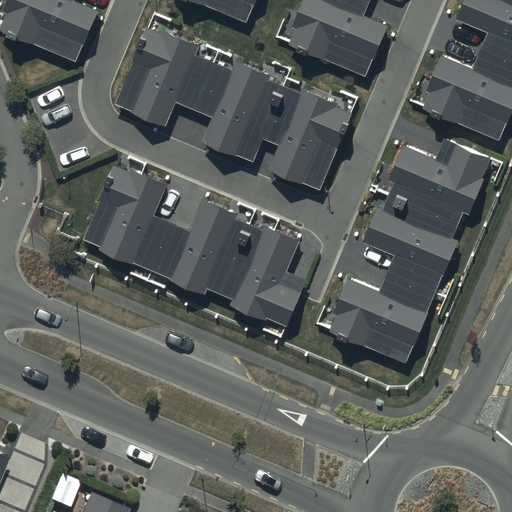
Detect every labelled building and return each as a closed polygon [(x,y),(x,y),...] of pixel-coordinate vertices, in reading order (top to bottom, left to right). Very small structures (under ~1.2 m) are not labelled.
[(5,0),(0,13),(0,26),(73,57),(92,10),(70,1),(70,0),(5,0)] [(204,0),(243,17),(250,0),(204,0)] [(302,0),(286,39),(366,73),(388,23),(363,13),(368,0),(302,0)] [(511,104),(511,0),(464,0),(458,15),(492,29),(475,70),(440,56),(420,105),(499,137),(511,104)] [(194,46),(150,28),(118,105),(170,127),(181,101),(215,115),(205,140),(255,161),(266,134),(284,141),(273,167),(321,187),(353,110),(237,62),(232,73),(190,55),(194,46)] [(488,158),(446,140),(438,160),(405,146),(391,179),(400,183),(388,211),(379,208),(366,239),(399,253),(380,297),(348,283),(329,326),(403,357),(488,158)] [(163,182),(114,161),(82,239),(285,324),(303,280),(280,271),(294,237),(204,199),(190,232),(149,215),(163,182)] [(128,503),(88,486),(77,511),(132,511),(125,509),(128,503)]
